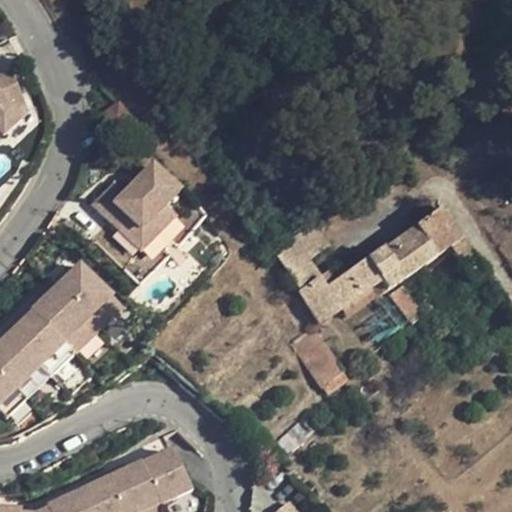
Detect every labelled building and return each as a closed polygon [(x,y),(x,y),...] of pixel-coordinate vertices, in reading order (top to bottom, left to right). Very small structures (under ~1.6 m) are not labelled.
[(0,120),(10,111),(13,114),(27,107),(11,73),(0,77),(0,120)] [(257,126),(264,122),(277,113),(282,109),(274,97),(268,100),(264,95),(252,103),(255,109),(249,113),(257,126)] [(511,98),(500,102),(507,122),(511,120),(511,98)] [(118,103),(109,110),(122,128),(132,120),(118,103)] [(109,110),(103,114),(116,134),(122,128),(109,110)] [(10,111),(0,120),(0,140),(20,122),(13,114),(10,111)] [(282,119),(277,113),(264,122),(269,128),(282,119)] [(115,183),(92,205),(118,231),(128,221),(139,232),(162,210),(177,196),(152,169),(125,194),(115,183)] [(128,221),(118,231),(139,253),(172,221),(162,210),(139,232),(128,221)] [(320,327),(341,312),(380,285),(387,294),(451,250),(475,281),(487,273),(482,268),(441,212),(327,292),(307,262),(329,247),(319,232),(313,224),(291,239),(289,237),(270,250),(320,327)] [(334,222),(329,213),(313,224),(319,232),(334,222)] [(71,273),(56,287),(87,319),(112,296),(80,264),(71,273)] [(66,268),(51,282),(56,287),(71,273),(66,268)] [(51,282),(37,296),(42,301),(56,287),(51,282)] [(380,300),(387,294),(380,285),(341,312),(346,318),(376,297),(380,300)] [(42,301),(31,311),(34,313),(62,343),(87,319),(56,287),(42,301)] [(389,298),(410,327),(439,307),(433,299),(417,310),(402,290),(389,298)] [(112,296),(87,319),(99,331),(123,307),(112,296)] [(34,313),(9,336),(40,369),(64,345),(62,343),(34,313)] [(87,319),(62,343),(64,345),(74,355),(99,331),(87,319)] [(292,344),(322,389),(342,375),(312,330),(292,344)] [(434,331),(425,338),(431,345),(439,338),(434,331)] [(9,336),(0,344),(0,377),(15,393),(40,369),(9,336)] [(416,342),(410,346),(410,353),(412,355),(419,357),(423,354),(423,344),(416,342)] [(64,345),(40,369),(51,381),(76,357),(74,355),(64,345)] [(346,381),(342,375),(322,389),(326,395),(346,381)] [(0,406),(15,393),(0,377),(0,406)] [(15,393),(0,406),(0,418),(5,424),(26,405),(15,393)] [(172,449),(142,463),(160,504),(161,505),(191,491),(172,449)] [(126,462),(107,471),(110,477),(129,468),(126,462)] [(129,468),(110,477),(126,511),(143,511),(160,504),(142,463),(129,468)] [(107,471),(88,479),(92,485),(110,477),(107,471)] [(92,485),(79,491),(88,511),(126,511),(110,477),(92,485)] [(88,511),(79,491),(47,506),(48,508),(49,511),(88,511)] [(21,504),(0,502),(0,508),(20,511),(21,504)]
